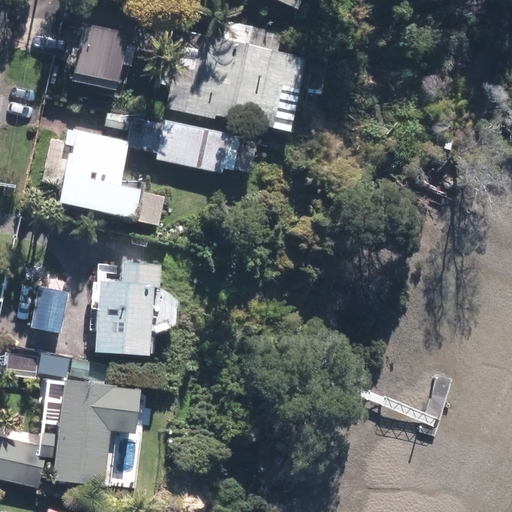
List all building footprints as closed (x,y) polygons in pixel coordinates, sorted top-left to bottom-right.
[(245,0),(246,0),(291,19),(298,0),(245,0)] [(267,130),(283,134),(294,88),(318,94),(326,62),(274,50),(278,31),(225,18),(220,40),(176,30),(167,66),(172,68),(162,107),(210,118),(211,114),(267,127),(267,130)] [(82,76),(119,83),(127,36),(91,29),(82,76)] [(53,200),(127,216),(134,188),(114,184),(123,145),(155,153),(154,158),(218,173),(219,168),(230,170),(236,141),(226,138),(227,134),(161,119),(160,125),(131,119),(126,141),(66,127),(62,142),(46,139),(37,180),(56,184),(53,200)] [(133,220),(155,226),(162,196),(140,191),(133,220)] [(92,349),(143,352),(147,284),(153,285),(154,263),(118,261),(117,281),(95,279),(94,308),(88,307),(89,285),(63,283),(64,280),(52,277),(49,289),(36,287),(28,327),(57,333),(58,329),(93,330),(92,349)] [(0,478),(34,487),(42,456),(51,458),(48,478),(99,484),(105,426),(130,429),(134,387),(104,383),(108,368),(74,359),(70,374),(73,375),(73,379),(60,377),(53,435),(42,432),(38,446),(0,437),(0,478)]
